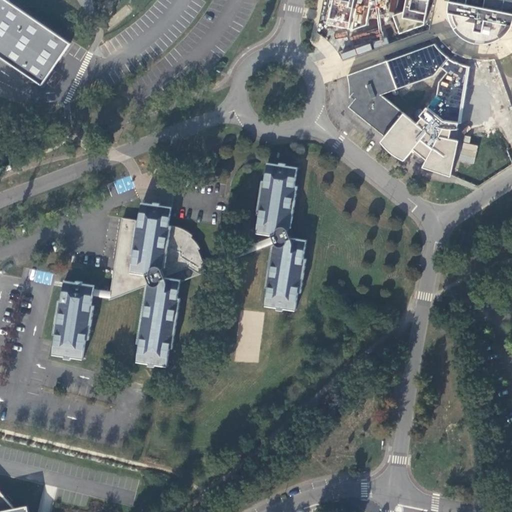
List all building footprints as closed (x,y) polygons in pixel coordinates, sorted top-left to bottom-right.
[(0,0),(0,56),(41,84),(68,43),(5,0),(0,0)] [(429,0),(325,0),(319,33),(344,59),(424,24),(429,0)] [(511,0),(482,0),(481,7),(511,13),(511,0)] [(511,13),(481,7),(466,4),(450,1),(449,5),(449,7),(449,9),(449,11),(449,13),(449,14),(449,16),(450,18),(450,19),(450,21),(451,23),(452,25),(453,26),(454,28),(454,29),(455,31),(457,32),(458,33),(459,34),(460,36),(462,37),(463,38),(465,39),(466,40),(468,40),(469,41),(471,42),(473,42),(475,43),(476,43),(478,43),(480,43),(482,44),(483,44),(485,44),(487,43),(488,43),(490,43),(492,42),(494,42),(495,41),(497,40),(499,40),(500,39),(502,38),(503,37),(504,36),(506,34),(507,33),(508,32),(509,31),(510,29),(511,28),(511,26),(511,13)] [(390,152),(404,161),(409,155),(414,149),(427,159),(424,166),(440,172),(450,176),(458,140),(454,139),(456,129),(458,129),(459,129),(460,122),(469,68),(459,65),(452,62),(446,58),(439,51),(435,46),(418,52),(382,65),(348,76),(349,80),(349,83),(350,86),(350,89),(350,92),(350,94),(349,98),(351,96),(356,100),(349,108),(385,136),(379,141),(390,152)] [(474,164),(478,145),(462,142),(458,161),(474,164)] [(283,227),(283,226),(284,219),(292,220),(298,186),(295,186),(298,168),(268,163),(265,181),(262,181),(257,215),(259,215),(257,233),(272,235),(273,237),(275,243),(276,244),(276,245),(277,246),(278,246),(278,247),(279,247),(280,247),(279,255),(271,254),(266,287),(268,288),(265,306),(296,310),(298,293),(301,293),(306,259),(304,259),(306,241),(291,239),(287,230),(287,229),(287,228),(286,228),(286,227),(285,227),(284,227),(283,227)] [(114,181),(118,193),(133,188),(130,176),(114,181)] [(122,218),(114,270),(111,291),(110,298),(110,300),(124,294),(123,292),(147,283),(150,282),(150,283),(151,284),(152,285),(153,285),(154,286),(153,294),(145,292),(137,342),(140,343),(137,361),(167,366),(170,348),(173,348),(181,298),(178,297),(181,280),(166,277),(165,276),(190,267),(200,274),(207,271),(206,269),(204,263),(201,255),(200,253),(199,252),(199,251),(198,250),(200,249),(200,248),(199,246),(198,245),(197,243),(196,242),(195,241),(193,239),(192,238),(191,237),(193,236),(192,235),(191,234),(189,233),(188,232),(186,231),(184,230),(183,229),(181,228),(179,227),(178,227),(176,226),(174,226),(173,226),(169,225),(172,207),(160,205),(160,203),(155,202),(154,204),(142,202),(139,220),(122,218)] [(284,219),(283,226),(283,227),(284,227),(285,227),(286,227),(286,228),(287,228),(287,229),(287,230),(291,228),(292,220),(284,219)] [(275,243),(273,237),(204,263),(206,269),(275,243)] [(279,255),(280,247),(279,247),(278,247),(278,246),(277,246),(276,245),(276,244),(272,246),(271,254),(279,255)] [(35,270),(34,281),(50,284),(52,273),(35,270)] [(93,295),(94,289),(95,286),(65,281),(64,284),(62,301),(59,300),(54,334),(56,334),(53,354),(83,359),(86,339),(89,340),(94,306),(92,305),(93,295)] [(153,294),(154,286),(153,285),(152,285),(151,284),(150,283),(150,282),(147,283),(145,292),(153,294)] [(110,298),(111,291),(94,289),(93,295),(110,298)] [(0,493),(0,511),(27,511),(26,505),(12,508),(0,493)]
